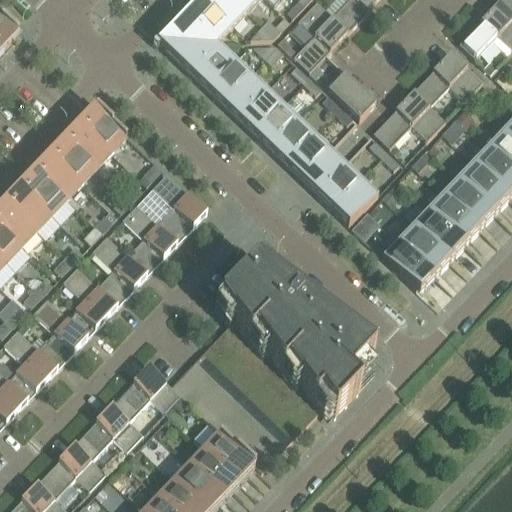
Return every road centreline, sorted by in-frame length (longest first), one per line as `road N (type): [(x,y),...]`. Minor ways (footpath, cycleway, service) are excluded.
road 1 (residential): [(0,487),(262,212)]
road 2 (residential): [(413,355),(266,511)]
road 3 (residential): [(413,355),(262,212)]
road 4 (residential): [(262,212),(112,70)]
road 5 (residential): [(0,185),(112,70)]
road 6 (residential): [(413,355),(511,252)]
road 7 (residential): [(370,89),(454,0)]
